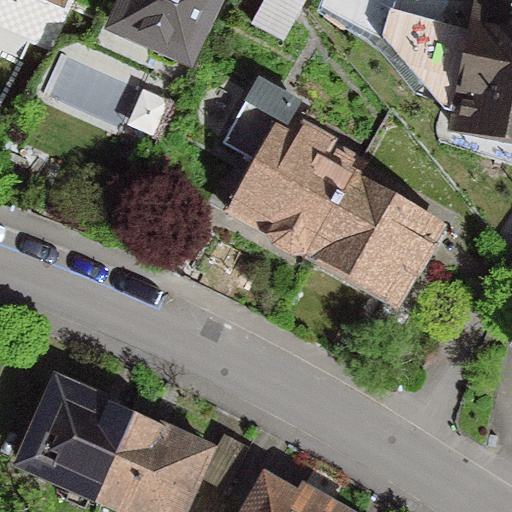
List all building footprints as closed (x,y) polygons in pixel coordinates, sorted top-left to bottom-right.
[(68,0),(46,0),(65,8),(68,0)] [(216,0),(120,0),(108,26),(190,62),(216,0)] [(305,0),(264,0),(253,22),(284,39),(305,0)] [(467,38),(384,16),(378,38),(439,112),(451,116),(449,129),(511,142),(511,38),(493,35),(498,11),(473,6),(467,38)] [(256,158),(228,209),(268,230),(274,242),(288,250),(299,250),(305,251),(363,158),(295,115),(303,99),(260,75),(225,142),(256,158)] [(447,209),(363,158),(305,251),(394,300),(447,209)] [(59,390),(54,388),(19,467),(93,499),(127,421),(95,407),(98,400),(96,396),(65,383),(62,384),(59,390)] [(130,422),(127,421),(93,499),(121,511),(175,511),(201,453),(196,451),(199,443),(197,441),(167,428),(163,429),(159,435),(152,432),(146,425),(135,420),(132,420),(130,422)] [(291,501),(262,484),(246,511),(323,511),(327,506),(297,489),(291,501)]
